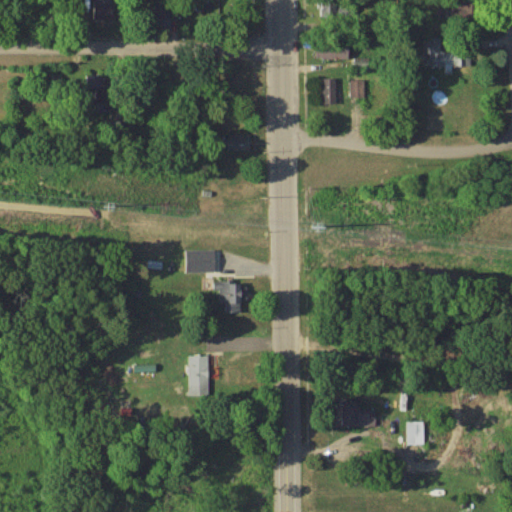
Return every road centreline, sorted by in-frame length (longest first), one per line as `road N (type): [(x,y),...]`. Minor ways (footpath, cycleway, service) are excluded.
road 1 (tertiary): [(290,511),(281,0)]
road 2 (residential): [(283,44),(0,44)]
road 3 (residential): [(511,134),(421,150),(285,139)]
